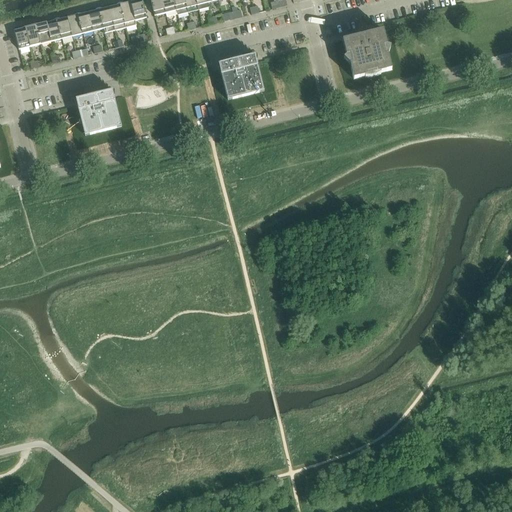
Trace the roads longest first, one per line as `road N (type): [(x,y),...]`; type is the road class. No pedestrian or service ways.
road 1 (residential): [(32,178),(329,105)]
road 2 (residential): [(329,105),(511,61)]
road 3 (residential): [(32,178),(0,49)]
